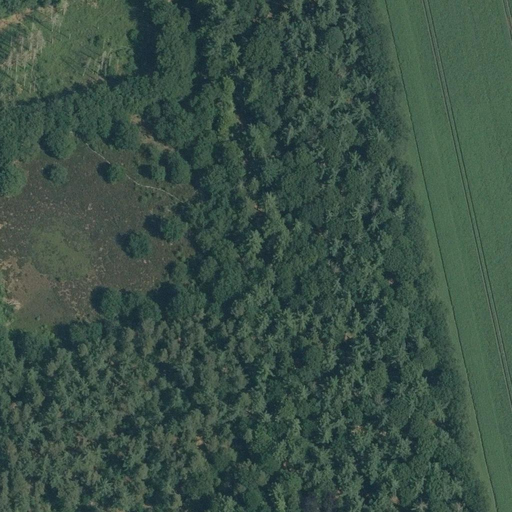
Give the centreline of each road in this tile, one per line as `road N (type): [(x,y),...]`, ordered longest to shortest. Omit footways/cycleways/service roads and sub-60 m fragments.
road 1 (track): [(347,0),(459,511)]
road 2 (track): [(0,374),(403,256)]
road 3 (track): [(185,102),(225,308)]
